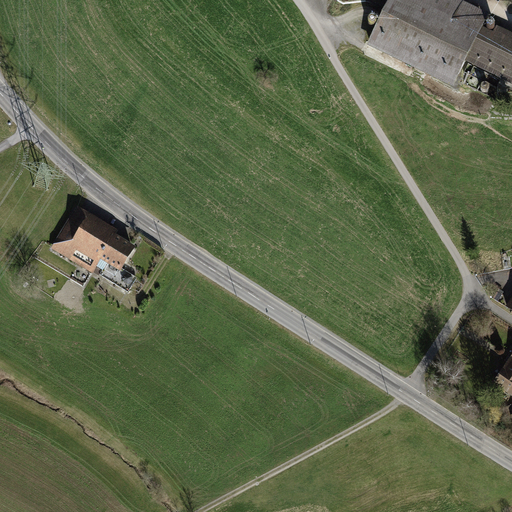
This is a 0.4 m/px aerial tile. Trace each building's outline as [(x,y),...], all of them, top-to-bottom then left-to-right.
[(511,42),(481,28),(484,23),(436,0),(390,0),(373,35),(397,46),(394,53),(413,62),(416,56),(458,76),(470,51),(511,71),(511,42)] [(113,237),(77,214),(55,249),(92,271),(95,266),(113,237)] [(113,237),(95,266),(103,271),(108,262),(112,265),(105,277),(127,290),(135,278),(120,269),(133,248),(113,237)] [(63,297),(72,284),(69,282),(60,295),(63,297)] [(511,365),(510,364),(506,370),(505,369),(496,383),(511,393),(511,365)]
